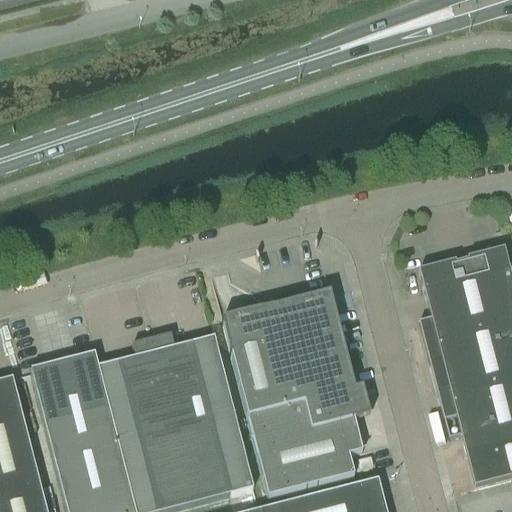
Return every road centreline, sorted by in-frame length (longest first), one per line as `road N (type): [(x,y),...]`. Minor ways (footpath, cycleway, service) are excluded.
road 1 (primary): [(0,162),(421,22)]
road 2 (unclassified): [(0,306),(359,215)]
road 3 (unclassified): [(436,511),(359,215)]
road 4 (unclassified): [(0,45),(172,0)]
road 5 (unclassified): [(359,215),(511,183)]
